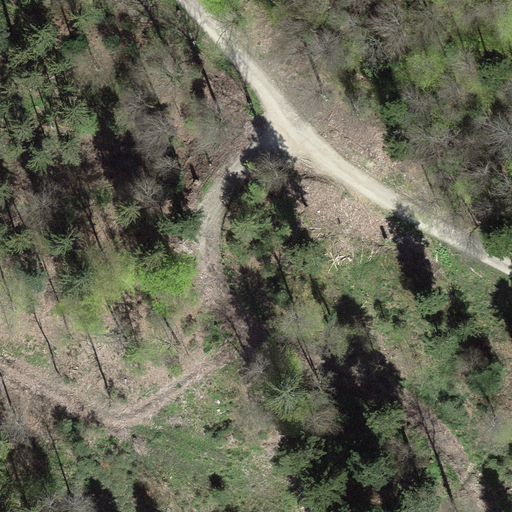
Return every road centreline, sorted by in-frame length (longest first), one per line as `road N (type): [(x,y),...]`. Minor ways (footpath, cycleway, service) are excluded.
road 1 (track): [(295,125),(224,188),(212,217),(209,256),(223,310),(256,343),(383,389),(443,441),(490,511)]
road 2 (track): [(511,274),(392,204),(295,125),(181,0)]
